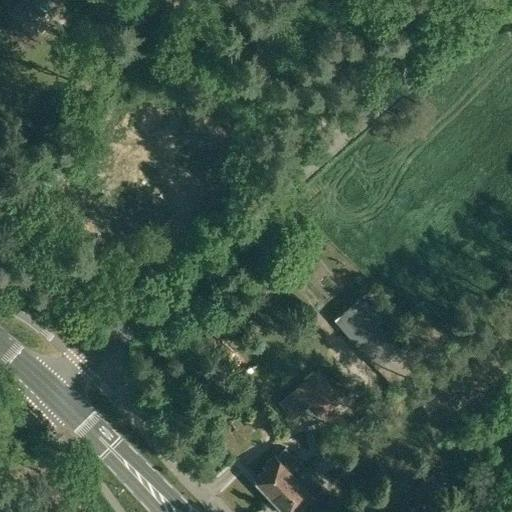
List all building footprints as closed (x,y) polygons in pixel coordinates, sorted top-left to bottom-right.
[(8,0),(13,6),(12,7),(18,15),(14,19),(23,29),(26,26),(27,28),(30,31),(50,15),(55,11),(50,4),(55,0),(8,0)] [(164,84),(141,109),(163,129),(186,104),(164,84)] [(159,199),(190,182),(171,146),(139,163),(159,199)] [(358,297),(334,318),(396,387),(431,355),(413,334),(400,345),(381,324),(359,297),(358,297)] [(203,382),(215,396),(227,388),(215,372),(203,382)] [(323,416),(342,398),(321,374),(303,390),(323,416)] [(265,488),(272,496),(304,465),(286,445),(275,454),(274,453),(264,464),(266,467),(255,478),(256,480),(255,485),(260,490),(265,488)] [(315,496),(314,494),(324,486),(304,465),(272,496),(280,504),(278,509),(280,511),(292,511),(301,504),(304,507),(315,496)] [(436,469),(387,511),(420,511),(450,485),(436,469)] [(358,511),(361,509),(343,495),(329,511),(358,511)]
